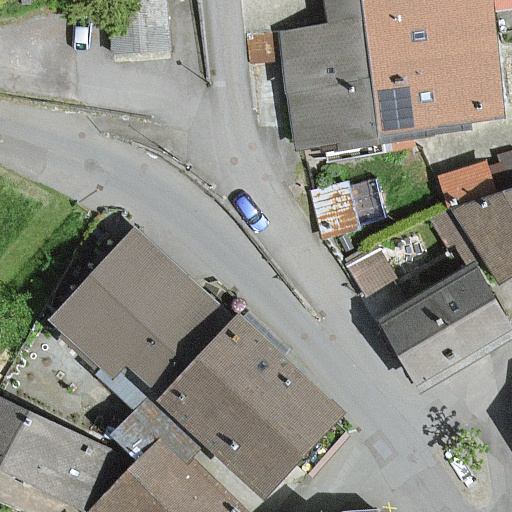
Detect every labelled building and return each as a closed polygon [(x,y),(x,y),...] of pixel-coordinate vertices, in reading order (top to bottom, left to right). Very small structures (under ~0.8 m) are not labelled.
[(329,0),(333,32),(291,37),(303,130),(304,141),(443,123),(504,116),(489,0),(329,0)] [(114,7),(117,50),(168,46),(165,4),(114,7)] [(511,192),(457,209),(501,280),(511,272),(511,192)] [(115,375),(127,362),(166,396),(161,401),(264,492),(336,411),(235,320),(136,232),(55,322),(115,375)] [(476,270),(386,322),(418,377),(508,326),(476,270)] [(0,465),(88,509),(131,459),(82,438),(8,402),(0,397),(0,465)] [(193,448),(147,402),(115,435),(143,463),(94,511),(237,511),(183,459),(193,448)]
